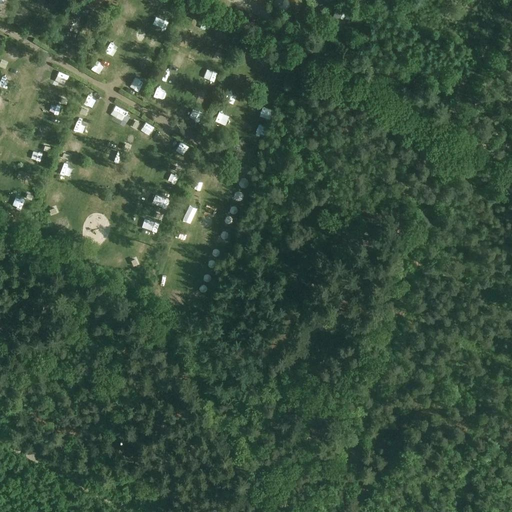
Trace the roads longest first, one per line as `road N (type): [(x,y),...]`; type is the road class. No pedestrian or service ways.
road 1 (track): [(451,121),(326,511)]
road 2 (track): [(511,20),(451,121),(345,60)]
road 3 (unclassified): [(139,511),(0,435)]
